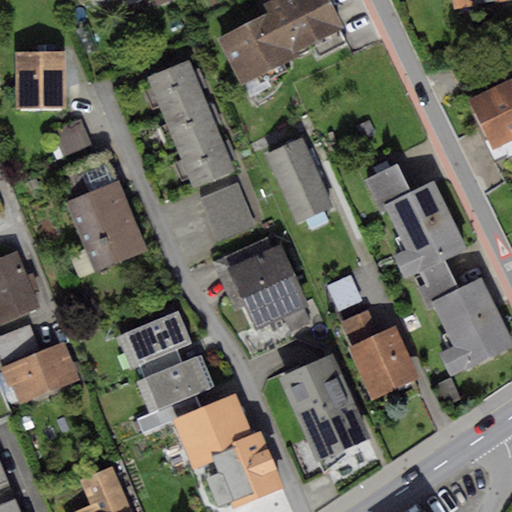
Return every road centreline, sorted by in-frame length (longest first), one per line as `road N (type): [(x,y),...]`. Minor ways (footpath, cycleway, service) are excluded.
road 1 (residential): [(306,511),(240,362),(185,281),(113,108)]
road 2 (residential): [(511,267),(381,0)]
road 3 (primary): [(508,418),(367,511)]
